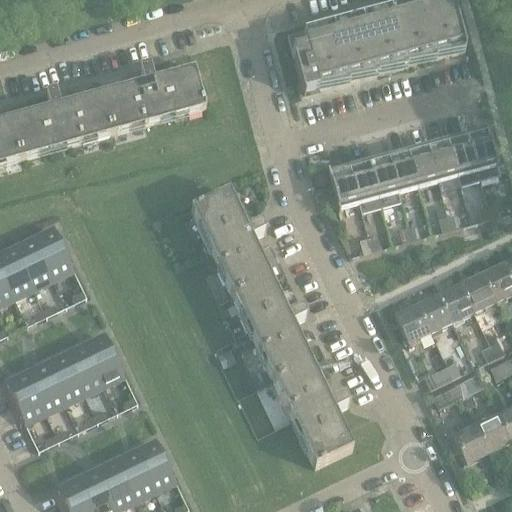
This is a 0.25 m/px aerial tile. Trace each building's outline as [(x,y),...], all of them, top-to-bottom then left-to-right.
[(287,39),(299,87),(296,88),(299,103),(320,98),(319,95),(349,88),(349,87),(378,80),(378,79),(407,72),(407,71),(436,64),(436,63),(464,56),(464,54),(452,4),(450,4),(451,7),(365,28),(363,20),(287,39)] [(144,87),(102,99),(113,139),(205,114),(194,73),(154,84),(150,69),(139,72),(144,87)] [(50,113),(11,123),(22,164),(113,139),(102,99),(60,110),(56,94),(45,97),(50,113)] [(0,170),(22,164),(11,123),(0,126),(0,170)] [(485,133),(466,138),(479,186),(499,180),(496,168),(500,167),(493,140),(489,141),(486,131),(485,132),(485,133)] [(466,138),(446,144),(457,182),(459,191),(479,186),(466,138)] [(446,144),(427,149),(437,188),(457,182),(446,144)] [(427,149),(407,154),(418,193),(437,188),(427,149)] [(407,154),(387,160),(398,198),(418,193),(407,154)] [(387,160),(368,165),(381,213),(400,208),(398,198),(387,160)] [(368,165),(348,170),(359,209),(361,218),(381,213),(368,165)] [(328,174),(327,175),(334,200),(332,201),(335,211),(337,210),(338,216),(340,216),(339,214),(359,209),(348,170),(329,176),(328,174)] [(324,176),(313,180),(316,190),(327,187),(324,176)] [(190,216),(232,302),(270,284),(251,245),(265,238),(261,228),(246,235),(228,198),(190,216)] [(495,209),(486,211),(490,225),(498,223),(495,209)] [(477,214),(481,228),(490,225),(486,211),(477,214)] [(455,220),(447,222),(450,236),(459,234),(455,220)] [(438,225),(442,238),(450,236),(447,222),(438,225)] [(416,231),(407,233),(411,247),(420,244),(416,231)] [(399,235),(402,249),(411,247),(407,233),(399,235)] [(54,237),(34,247),(52,284),(73,275),(54,237)] [(377,241),(368,244),(372,257),(380,255),(377,241)] [(359,246),(363,260),(372,257),(368,244),(359,246)] [(34,247),(14,256),(33,294),(52,284),(34,247)] [(14,256),(0,262),(0,275),(13,303),(33,294),(14,256)] [(511,265),(503,270),(511,287),(511,265)] [(511,287),(503,270),(482,280),(495,308),(501,321),(511,315),(511,287)] [(0,275),(0,309),(13,303),(0,275)] [(482,280),(460,291),(474,319),(495,308),(482,280)] [(270,284),(232,302),(273,387),(311,369),(292,330),(307,323),(302,313),(287,320),(270,284)] [(460,291),(439,301),(452,329),(474,319),(460,291)] [(82,296),(71,301),(75,308),(86,303),(82,296)] [(439,301),(417,312),(431,340),(436,352),(458,342),(452,329),(439,301)] [(54,310),(43,315),(46,322),(57,317),(54,310)] [(417,312),(395,323),(408,350),(431,340),(417,312)] [(43,315),(32,320),(35,327),(46,322),(43,315)] [(15,329),(4,334),(7,341),(18,336),(15,329)] [(105,343),(85,353),(103,391),(124,381),(105,343)] [(498,347),(489,351),(495,364),(504,360),(498,347)] [(495,364),(489,351),(481,355),(487,368),(495,364)] [(85,353),(65,362),(84,400),(103,391),(85,353)] [(228,356),(218,361),(224,372),(234,367),(228,356)] [(65,362),(46,371),(64,409),(84,400),(65,362)] [(511,376),(507,365),(498,369),(504,382),(511,378),(511,376)] [(455,368),(446,372),(452,385),(461,380),(455,368)] [(311,369),(273,387),(314,474),(352,455),(334,418),(349,411),(344,401),(330,408),(311,369)] [(504,382),(498,369),(490,374),(496,386),(504,382)] [(46,371),(26,381),(45,419),(64,409),(46,371)] [(452,385),(446,372),(424,383),(430,395),(452,385)] [(26,381),(6,391),(24,428),(45,419),(26,381)] [(463,386),(455,390),(461,403),(469,399),(463,386)] [(461,403),(455,390),(433,401),(439,414),(461,403)] [(469,399),(461,403),(466,413),(476,409),(471,399),(470,400),(469,399)] [(133,402),(126,406),(130,412),(137,409),(133,402)] [(511,414),(497,421),(510,449),(511,448),(511,414)] [(105,416),(94,421),(97,428),(108,423),(105,416)] [(94,421),(83,426),(86,433),(97,428),(94,421)] [(497,421),(475,432),(488,460),(510,449),(497,421)] [(488,460),(475,432),(453,443),(466,470),(488,460)] [(66,435),(55,440),(58,447),(69,442),(66,435)] [(55,440),(44,445),(48,452),(58,447),(55,440)] [(156,449),(136,459),(154,496),(175,487),(156,449)] [(136,459),(117,468),(135,506),(154,496),(136,459)] [(117,468),(97,477),(113,511),(122,511),(135,506),(117,468)] [(113,511),(97,477),(78,487),(89,511),(113,511)] [(89,511),(78,487),(57,497),(64,511),(89,511)]
